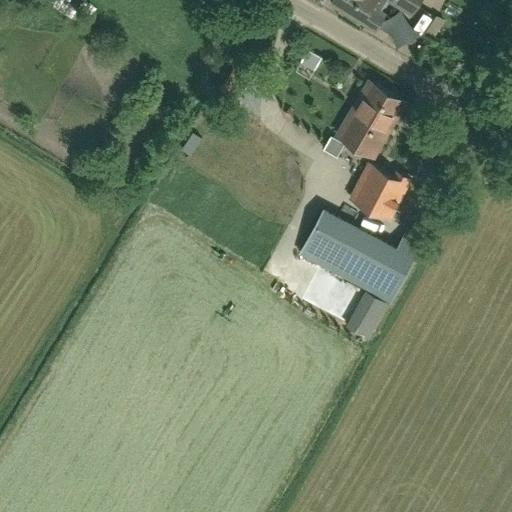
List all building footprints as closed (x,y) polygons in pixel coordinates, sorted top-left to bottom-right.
[(384,13),(371,5),(374,0),(332,0),(332,1),(375,28),(384,13)] [(390,0),(413,13),(420,0),(390,0)] [(370,80),(338,134),(373,154),(404,101),(370,80)] [(227,82),(221,92),(230,98),(236,88),(227,82)] [(369,161),(350,197),(387,216),(408,176),(396,170),(394,174),(369,161)] [(414,257),(323,209),(300,252),(391,300),(414,257)]
